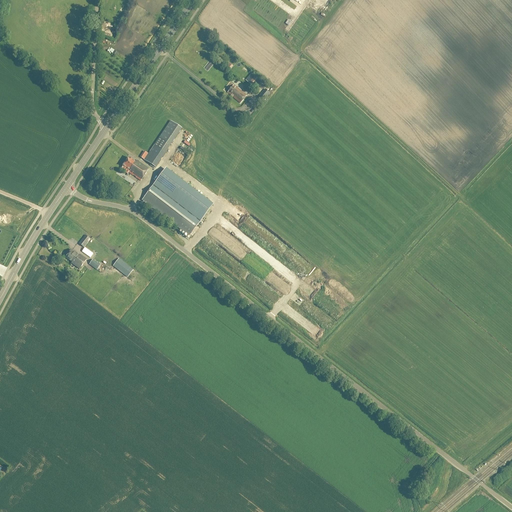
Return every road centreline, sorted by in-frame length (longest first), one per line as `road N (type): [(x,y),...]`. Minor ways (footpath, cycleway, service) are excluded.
road 1 (unclassified): [(511,508),(143,218),(67,187)]
road 2 (secondary): [(106,128),(192,0)]
road 3 (unclassified): [(106,128),(91,97),(96,0)]
